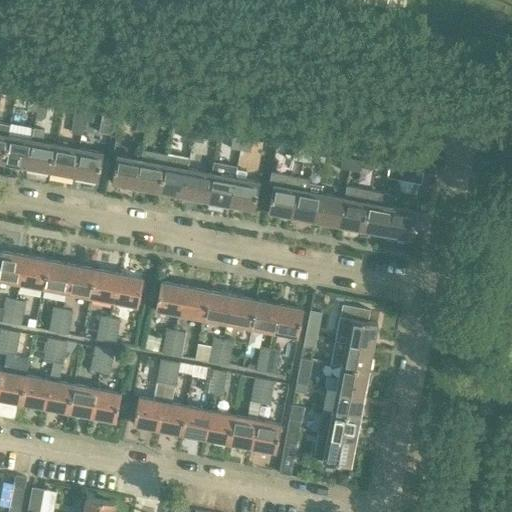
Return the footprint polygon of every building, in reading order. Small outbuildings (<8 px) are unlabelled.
[(37,112),(39,100),(30,98),(28,110),(37,112)] [(49,101),(39,100),(37,112),(36,119),(42,120),(46,117),(49,101)] [(82,134),(85,120),(86,108),(77,106),(72,132),(82,134)] [(96,110),(86,108),(85,120),(94,122),(96,110)] [(115,113),(103,111),(99,132),(112,134),(115,113)] [(147,132),(149,120),(139,118),(137,130),(147,132)] [(158,122),(149,120),(147,132),(156,134),(158,122)] [(8,134),(9,135),(10,125),(0,122),(0,161),(2,162),(8,134)] [(10,125),(9,135),(32,139),(34,127),(11,123),(10,125)] [(50,171),(55,143),(43,141),(45,129),(34,127),(32,139),(27,166),(50,171)] [(193,141),(196,129),(186,127),(184,139),(193,141)] [(206,131),(196,129),(193,141),(203,143),(206,131)] [(32,139),(9,135),(8,134),(2,162),(27,166),(32,139)] [(240,150),(243,138),(234,137),(232,148),(240,150)] [(253,140),(243,138),(240,150),(251,152),(253,140)] [(73,175),(79,147),(55,143),(50,171),(73,175)] [(104,152),(79,147),(73,175),(99,180),(104,152)] [(302,162),(304,150),(295,148),(293,160),(302,162)] [(159,191),(167,153),(143,149),(141,159),(136,187),(159,191)] [(314,152),(304,150),(302,162),(312,164),(314,152)] [(183,195),(188,167),(190,158),(167,153),(159,191),(183,195)] [(136,187),(141,159),(117,155),(112,182),(136,187)] [(350,171),(352,159),(343,158),(341,169),(350,171)] [(362,161),(352,159),(350,171),(360,172),(362,161)] [(221,202),(230,204),(237,166),(215,161),(213,172),(212,172),(207,200),(208,200),(207,202),(209,204),(218,206),(220,205),(221,202)] [(238,166),(237,166),(230,204),(255,209),(260,182),(236,177),(238,166)] [(397,179),(399,168),(390,166),(388,178),(397,179)] [(207,200),(212,172),(188,167),(183,195),(207,200)] [(424,173),(399,168),(397,179),(422,184),(424,173)] [(297,188),(299,176),(272,171),(269,184),(273,185),(268,211),(292,216),(297,188)] [(316,220),(321,192),(308,190),(310,178),(299,176),(297,188),(292,216),(316,220)] [(369,201),(371,189),(347,185),(345,197),(340,225),(364,229),(369,201)] [(387,234),(392,206),(394,194),(371,189),(364,229),(387,234)] [(340,225),(345,197),(321,192),(316,220),(340,225)] [(417,210),(392,206),(387,234),(411,238),(417,210)] [(0,279),(19,283),(24,255),(0,250),(0,279)] [(43,287),(48,260),(24,255),(19,283),(43,287)] [(67,292),(72,264),(48,260),(43,287),(67,292)] [(90,296),(96,269),(72,264),(67,292),(90,296)] [(114,301),(119,273),(96,269),(90,296),(114,301)] [(143,278),(119,273),(114,301),(138,305),(143,278)] [(179,314),(185,285),(161,280),(155,309),(179,314)] [(202,318),(208,289),(185,285),(179,314),(202,318)] [(226,323),(232,294),(208,289),(202,318),(226,323)] [(256,298),(232,294),(226,323),(250,327),(256,298)] [(6,298),(4,309),(2,321),(11,323),(16,299),(6,298)] [(279,303),(256,298),(250,327),(274,332),(279,303)] [(16,299),(11,323),(20,325),(25,301),(16,299)] [(304,307),(279,303),(274,332),(298,337),(304,307)] [(341,304),(335,339),(335,340),(345,342),(345,341),(372,346),(377,323),(367,321),(369,309),(341,304)] [(64,308),(54,306),(49,330),(59,332),(64,308)] [(73,310),(64,308),(59,332),(69,334),(73,310)] [(310,310),(306,333),(317,335),(321,312),(310,310)] [(101,315),(96,339),(106,341),(111,317),(101,315)] [(120,319),(111,317),(106,341),(116,343),(120,319)] [(0,328),(0,330),(0,352),(5,354),(10,330),(0,328)] [(176,330),(167,328),(162,352),(172,354),(176,330)] [(10,330),(5,354),(14,355),(19,332),(10,330)] [(186,331),(176,330),(172,354),(182,355),(186,331)] [(315,346),(317,335),(306,333),(304,344),(315,346)] [(58,338),(48,337),(43,361),(53,363),(58,338)] [(214,337),(209,361),(219,363),(224,339),(214,337)] [(68,340),(58,338),(53,363),(63,365),(68,340)] [(234,341),(224,339),(219,363),(229,365),(234,341)] [(368,369),(372,346),(345,341),(345,342),(335,340),(335,339),(330,362),(340,364),(368,369)] [(105,348),(95,346),(91,370),(100,372),(105,348)] [(271,348),(261,346),(256,370),(267,372),(271,348)] [(115,349),(105,348),(100,372),(110,374),(115,349)] [(281,349),(271,348),(267,372),(276,373),(281,349)] [(171,360),(161,358),(156,382),(167,384),(171,360)] [(181,362),(171,360),(167,384),(177,386),(181,362)] [(368,371),(368,369),(340,364),(338,376),(326,374),(324,385),(336,387),(336,388),(364,393),(365,384),(368,385),(370,383),(371,374),(370,372),(368,371)] [(218,369),(208,367),(203,391),(213,393),(218,369)] [(228,371),(218,369),(213,393),(223,395),(228,371)] [(0,398),(20,402),(25,375),(1,370),(0,376),(0,398)] [(298,371),(297,381),(309,383),(311,373),(298,371)] [(44,406),(49,379),(25,375),(20,402),(44,406)] [(266,379),(256,377),(251,401),(261,402),(266,379)] [(67,411),(72,384),(49,379),(44,406),(67,411)] [(275,381),(266,379),(261,402),(270,404),(275,381)] [(307,393),(309,383),(297,381),(295,391),(307,393)] [(91,415),(96,388),(72,384),(67,411),(91,415)] [(121,393),(96,388),(91,415),(116,420),(121,393)] [(360,416),(364,393),(336,388),(332,411),(360,416)] [(157,429),(163,401),(139,397),(134,424),(157,429)] [(181,433),(186,406),(163,401),(157,429),(181,433)] [(205,438),(210,410),(186,406),(181,433),(205,438)] [(355,440),(360,416),(332,411),(322,409),(318,433),(328,435),(355,440)] [(229,442),(234,415),(210,410),(205,438),(229,442)] [(252,447),(258,420),(234,415),(229,442),(252,447)] [(289,419),(287,428),(300,430),(301,421),(289,419)] [(282,424),(258,420),(252,447),(276,451),(282,424)] [(295,455),(300,430),(287,428),(283,452),(295,455)] [(351,465),(355,440),(328,435),(323,460),(351,465)] [(17,475),(11,506),(21,508),(27,477),(17,475)] [(34,486),(29,510),(40,511),(45,488),(34,486)] [(88,496),(85,511),(113,511),(115,501),(88,496)]
